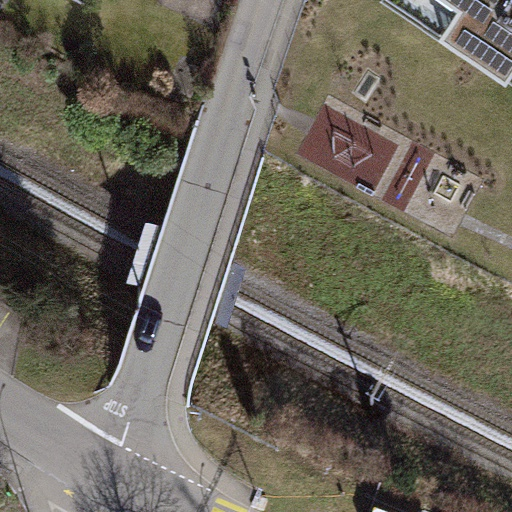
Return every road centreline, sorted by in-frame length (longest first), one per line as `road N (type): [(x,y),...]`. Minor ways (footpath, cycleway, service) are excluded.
road 1 (residential): [(114,480),(275,0)]
road 2 (residential): [(0,408),(114,480)]
